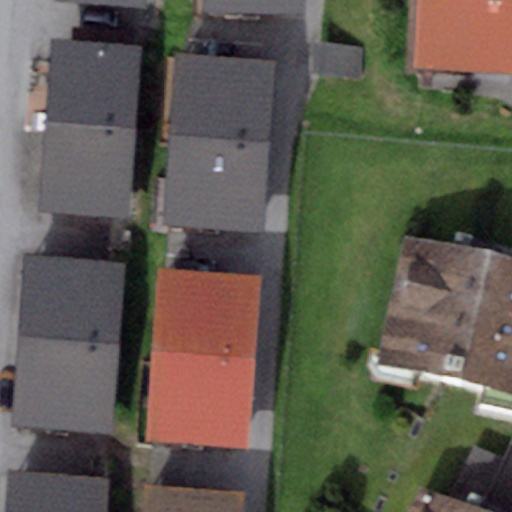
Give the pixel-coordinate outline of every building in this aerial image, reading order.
[(144,0),(55,0),(55,8),(143,15),(144,0)] [(304,0),(206,0),(206,11),(304,14),(304,0)] [(511,18),(511,0),(418,0),(415,62),(509,67),(511,18)] [(144,48),(54,41),(41,211),(130,218),(144,48)] [(314,43),(312,74),(360,77),(362,46),(314,43)] [(274,61),(177,55),(165,229),(262,235),(274,61)] [(450,247),(406,237),(377,360),(511,390),(511,260),(506,259),(509,244),(454,231),(450,247)] [(119,262),(26,255),(14,426),(107,433),(119,262)] [(259,279),(163,272),(151,439),(247,446),(259,279)] [(447,498),(420,486),(407,511),(474,511),(500,457),(473,444),(447,498)] [(110,511),(113,481),(12,474),(8,511),(110,511)] [(242,511),(244,498),(148,489),(146,511),(242,511)]
